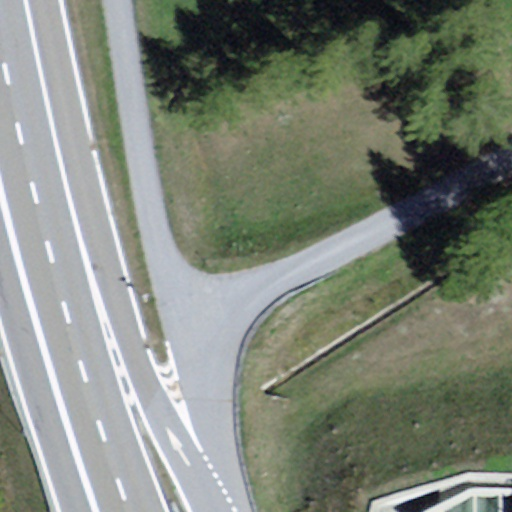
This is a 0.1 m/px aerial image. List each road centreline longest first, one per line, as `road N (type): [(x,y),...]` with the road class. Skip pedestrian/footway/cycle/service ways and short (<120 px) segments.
road 1 (primary): [(210,511),(157,413),(76,168),(46,20),(30,0)]
road 2 (primary): [(0,109),(27,245),(114,511)]
road 3 (unclassified): [(195,343),(318,260),(511,165)]
road 4 (unclassified): [(195,343),(152,204),(126,0)]
road 5 (unclassified): [(224,511),(195,343)]
